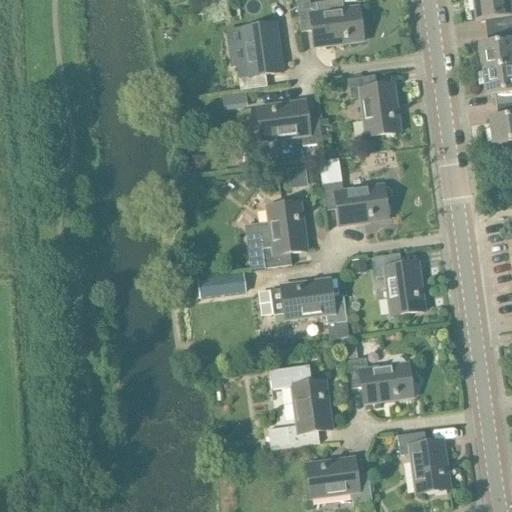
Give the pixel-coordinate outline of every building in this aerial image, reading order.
[(296,0),(298,15),(301,35),(313,33),(315,50),(363,44),(358,10),(343,12),(342,2),(311,6),(309,0),(296,0)] [(487,22),(488,34),(511,30),(511,0),(471,0),(475,23),(487,22)] [(239,93),(247,92),(267,89),(265,77),(282,75),(276,27),(241,32),(247,71),(237,73),(239,93)] [(478,47),(482,72),(511,67),(511,30),(488,34),(490,46),(478,47)] [(497,95),(498,107),(511,105),(511,67),(482,72),(485,97),(497,95)] [(348,82),(351,101),(360,100),(365,140),(400,135),(393,87),(376,90),(375,78),(348,82)] [(246,96),(221,100),(223,111),(247,108),(246,96)] [(257,110),(260,130),(261,143),(301,138),(302,149),(323,146),(319,119),(307,121),(305,104),(257,110)] [(492,147),(511,143),(511,105),(498,107),(500,120),(488,121),(492,147)] [(337,164),(323,166),(325,177),(339,175),(337,164)] [(286,172),(290,192),(308,189),(305,169),(286,172)] [(338,212),(340,227),(340,228),(387,222),(383,188),(343,194),(341,184),(322,186),(326,213),(338,212)] [(192,194),(185,205),(191,210),(199,199),(192,194)] [(267,210),(269,225),(244,228),(250,273),(292,268),(290,256),(307,253),(300,206),(267,210)] [(373,260),(376,279),(384,278),(389,318),(424,313),(418,266),(401,268),(400,256),(373,260)] [(365,262),(352,263),(353,277),(367,275),(365,262)] [(240,277),(199,283),(202,301),(243,296),(240,277)] [(273,318),(285,316),(286,322),(326,317),(327,327),(347,324),(343,298),(331,299),(329,282),(282,289),(282,291),(269,293),(273,318)] [(346,349),(348,363),(358,362),(355,348),(346,349)] [(347,365),(348,372),(350,391),(362,390),(365,407),(412,400),(407,367),(388,369),(368,372),(366,362),(347,365)] [(297,429),(287,430),(268,433),(270,452),(316,446),(315,434),(332,432),(325,384),(312,386),(309,368),(269,374),(272,392),(291,389),(297,429)] [(424,435),(397,438),(400,458),(410,457),(416,496),(450,492),(443,444),(426,447),(424,435)] [(354,461),(306,467),(311,501),(350,496),(352,506),(372,503),(368,476),(356,478),(354,461)]
